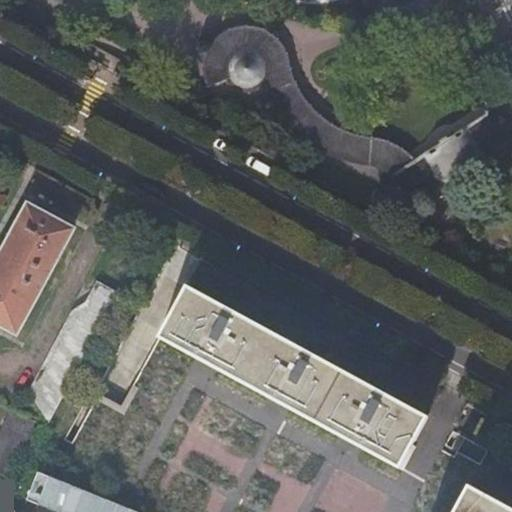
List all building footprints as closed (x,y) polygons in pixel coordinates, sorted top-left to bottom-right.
[(393,172),(414,158),(400,145),(371,136),(344,130),(332,124),(319,115),(309,103),(302,93),(293,80),(288,66),(286,51),(276,35),(264,28),(247,24),(227,29),(213,38),(204,57),(205,77),(213,94),(229,95),(228,78),(225,72),(225,65),(226,61),(229,55),(234,50),(237,49),(244,48),(249,48),(253,49),(260,54),(264,59),(265,63),(267,74),(265,79),(262,84),(257,88),(264,103),(274,99),(321,150),(361,165),(369,160),(387,175),(393,172)] [(244,48),(237,49),(234,50),(229,55),(226,61),(225,65),(225,72),(228,78),(233,84),(239,87),(246,88),(249,87),(255,85),(257,88),(262,84),(265,79),(267,74),(265,63),(264,59),(260,54),(253,49),(249,48),(244,48)] [(474,139),(475,141),(494,129),(485,113),(466,125),(474,139)] [(474,139),(466,125),(418,156),(428,170),(431,174),(435,177),(439,179),(444,181),(449,181),(453,181),(458,180),(463,178),(465,177),(469,174),(472,171),(475,167),(477,162),(478,158),(478,153),(478,148),(476,143),(475,141),(474,140),(474,139)] [(430,173),(428,170),(418,156),(414,158),(393,172),(404,190),(430,173)] [(28,206),(0,256),(0,327),(16,335),(73,230),(28,206)] [(95,289),(117,296),(118,294),(98,284),(95,289)] [(186,288),(172,313),(159,337),(273,399),(394,466),(420,415),(309,355),(186,288)] [(27,394),(47,424),(117,296),(95,289),(87,303),(71,315),(27,394)] [(0,484),(5,487),(39,416),(11,403),(0,427),(0,484)] [(172,475),(181,464),(195,475),(209,474),(213,477),(214,495),(250,494),(253,489),(166,420),(158,431),(119,433),(130,441),(140,441),(157,454),(123,456),(121,459),(134,470),(149,469),(155,461),(171,461),(172,475)] [(153,511),(41,470),(30,499),(65,511),(153,511)] [(511,511),(468,487),(453,511),(511,511)]
